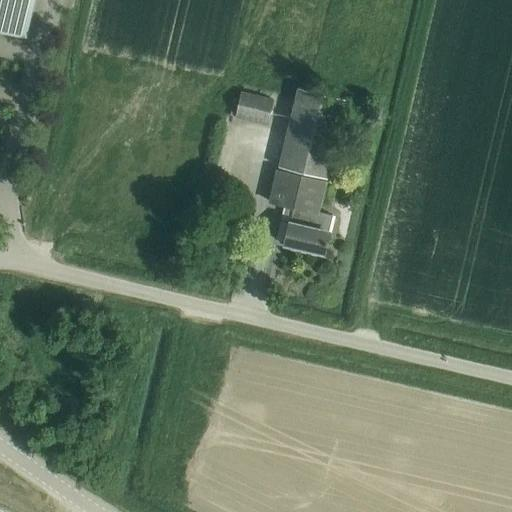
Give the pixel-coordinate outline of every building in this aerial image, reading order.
[(0,0),(0,31),(26,38),(35,0),(0,0)] [(347,100),(322,94),(323,86),(313,83),(311,92),(298,89),(279,167),(328,179),(347,100)] [(239,100),(234,99),(230,116),(268,125),(274,100),(241,92),(239,100)] [(319,212),(327,181),(277,169),(269,202),(294,208),(285,245),(324,254),(333,215),(319,212)] [(94,300),(82,298),(80,310),(92,312),(94,300)]
